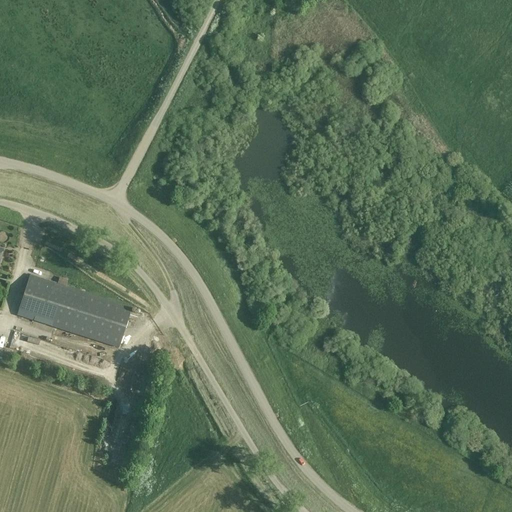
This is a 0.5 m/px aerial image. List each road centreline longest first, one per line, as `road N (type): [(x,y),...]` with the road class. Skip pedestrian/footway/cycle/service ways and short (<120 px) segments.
road 1 (unclassified): [(299,511),(240,440),(166,296),(97,234),(0,198)]
road 2 (tertiary): [(353,511),(310,478),(176,270),(113,209)]
road 3 (unclassified): [(113,209),(219,0)]
road 4 (tertiary): [(113,209),(0,167)]
